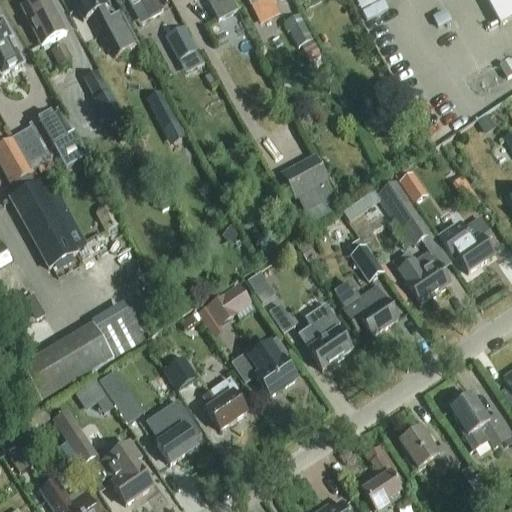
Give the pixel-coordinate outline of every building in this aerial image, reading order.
[(42,50),(66,38),(46,0),(44,0),(22,12),(42,50)] [(127,30),(117,35),(106,13),(109,12),(102,0),(71,0),(84,25),(94,20),(115,62),(138,50),(127,30)] [(148,22),(162,14),(154,0),(126,0),(130,6),(137,2),(148,22)] [(204,0),(218,24),(236,15),(228,0),(204,0)] [(245,0),(252,11),(272,0),(245,0)] [(357,0),(363,11),(383,0),(357,0)] [(511,0),(484,0),(500,29),(510,23),(511,22),(511,0)] [(311,65),(321,60),(299,18),(284,26),(297,50),(302,48),(311,65)] [(24,68),(14,49),(12,51),(0,28),(0,79),(0,80),(24,68)] [(168,40),(181,63),(189,59),(196,72),(203,68),(183,32),(168,40)] [(70,61),(62,47),(50,54),(58,68),(70,61)] [(82,82),(109,131),(124,123),(97,74),(82,82)] [(210,77),(204,80),(209,89),(215,86),(210,77)] [(146,102),(170,148),(185,141),(161,95),(146,102)] [(487,119),(476,126),(484,139),(495,132),(487,119)] [(502,142),(511,156),(511,136),(502,142)] [(73,137),(51,149),(64,173),(86,162),(73,137)] [(0,147),(0,172),(9,189),(31,177),(12,142),(0,147)] [(313,159),(279,178),(294,204),(297,202),(304,216),(332,201),(325,187),(327,185),(313,159)] [(411,179),(398,188),(411,207),(424,198),(411,179)] [(38,186),(8,203),(47,273),(77,256),(38,186)] [(413,250),(430,238),(394,186),(374,200),(390,223),(393,221),(413,250)] [(365,216),(376,209),(368,198),(357,205),(365,216)] [(156,203),(155,211),(162,215),(168,211),(169,204),(162,200),(156,203)] [(480,223),(464,234),(460,227),(440,241),(454,263),(457,261),(468,278),(494,261),(484,246),(492,241),(480,223)] [(231,226),(221,237),(231,245),(241,234),(231,226)] [(304,244),(295,250),(306,266),(315,260),(304,244)] [(0,274),(12,268),(0,246),(0,274)] [(348,260),(367,287),(383,276),(365,249),(348,260)] [(429,257),(414,267),(407,256),(392,266),(399,276),(399,277),(414,299),(421,310),(451,290),(429,257)] [(399,276),(388,283),(404,306),(414,299),(399,277),(399,276)] [(377,292),(360,303),(348,285),(332,295),(358,335),(365,331),(372,342),(398,325),(377,292)] [(238,289),(205,312),(218,331),(252,308),(238,289)] [(269,290),(256,299),(261,307),(275,298),(269,290)] [(280,309),(268,317),(282,339),(294,331),(280,309)] [(352,355),(324,314),(308,325),(322,346),(309,354),(323,375),(352,355)] [(40,405),(129,353),(109,316),(19,369),(40,405)] [(191,318),(179,326),(186,336),(198,328),(191,318)] [(283,364),(287,361),(276,344),(250,362),(260,378),(256,381),(270,403),(297,385),(283,364)] [(162,374),(176,395),(197,382),(183,361),(162,374)] [(247,419),(233,397),(237,394),(230,383),(203,402),(210,412),(206,414),(221,436),(247,419)] [(126,427),(137,420),(113,384),(102,391),(126,427)] [(488,444),(494,452),(511,440),(511,439),(498,418),(487,425),(471,400),(450,414),(475,452),(488,444)] [(30,424),(31,426),(23,431),(27,437),(54,420),(49,412),(30,424)] [(67,413),(51,424),(81,470),(97,459),(67,413)] [(153,436),(160,446),(157,448),(172,470),(198,452),(183,430),(171,439),(164,428),(153,436)] [(430,467),(439,481),(458,468),(445,448),(435,455),(421,433),(399,447),(417,475),(430,467)] [(9,440),(0,445),(0,448),(20,477),(29,470),(9,440)] [(112,490),(126,511),(152,493),(137,469),(141,467),(130,450),(102,468),(115,488),(112,490)] [(408,505),(403,496),(407,494),(379,450),(365,458),(381,484),(363,495),(374,511),(378,511),(388,506),(391,511),(398,511),(408,505)] [(69,502),(65,497),(56,482),(41,492),(54,511),(94,511),(96,511),(84,492),(69,502)]
